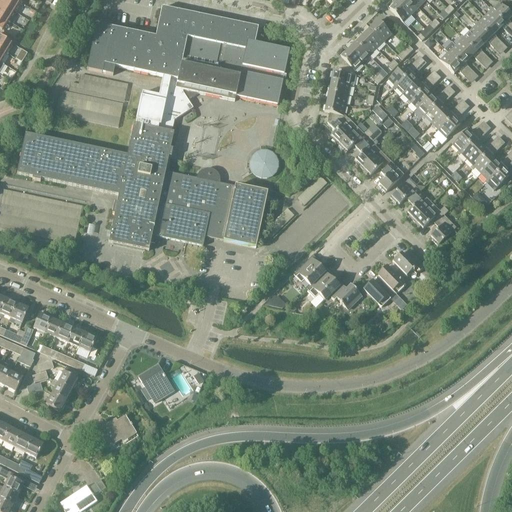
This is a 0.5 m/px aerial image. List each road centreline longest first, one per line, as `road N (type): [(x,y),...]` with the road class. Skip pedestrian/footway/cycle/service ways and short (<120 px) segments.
road 1 (trunk): [(511,358),(405,426),(342,439),(243,436),(196,446),(152,477),(126,511)]
road 2 (residential): [(127,333),(248,378),(357,387),(432,353),(511,286)]
road 3 (trunk): [(511,365),(358,511)]
road 4 (residential): [(324,37),(308,50),(294,118),(374,203)]
road 5 (trunk): [(142,511),(173,478),(208,467),(244,476),(274,511)]
road 6 (trunk): [(395,511),(511,399)]
road 7 (residential): [(401,232),(357,273),(331,244),(374,203)]
road 8 (residential): [(127,333),(0,275)]
road 9 (residential): [(73,441),(127,333)]
